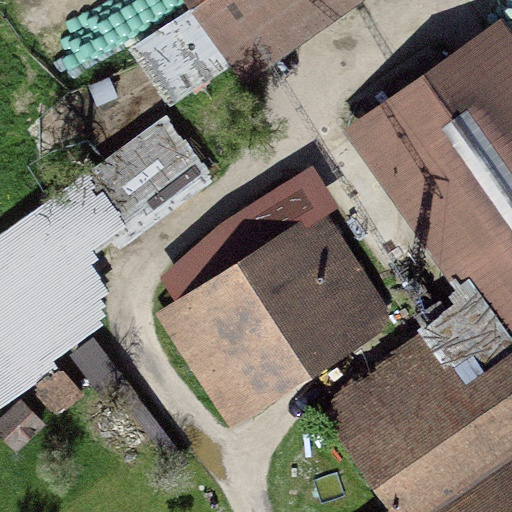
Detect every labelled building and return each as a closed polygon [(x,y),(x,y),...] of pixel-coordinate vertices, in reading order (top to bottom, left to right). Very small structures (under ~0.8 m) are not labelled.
[(193,0),(236,60),(320,0),(193,0)] [(511,314),(511,45),(508,40),(378,135),(511,314)] [(223,418),(378,318),(315,222),(161,321),(223,418)] [(511,511),(511,338),(484,300),(318,414),(390,511),(511,511)] [(55,370),(34,391),(52,411),(74,391),(55,370)]
